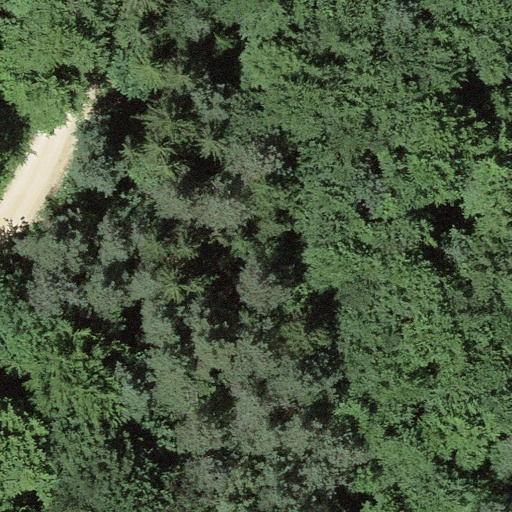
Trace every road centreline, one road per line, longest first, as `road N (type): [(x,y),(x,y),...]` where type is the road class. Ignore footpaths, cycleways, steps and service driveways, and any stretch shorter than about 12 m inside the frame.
road 1 (track): [(0,233),(37,189),(84,0)]
road 2 (track): [(405,457),(469,429),(511,381)]
